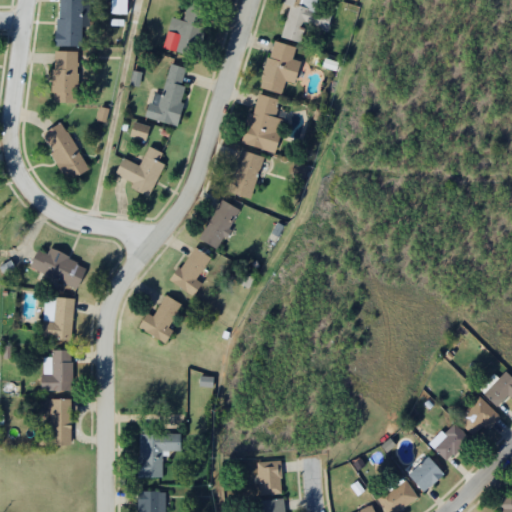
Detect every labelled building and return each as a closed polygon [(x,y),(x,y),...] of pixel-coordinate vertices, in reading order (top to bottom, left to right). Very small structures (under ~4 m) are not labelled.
[(61,0),(61,11),(57,11),(56,36),(82,37),(83,0),(61,0)] [(187,0),(185,13),(173,10),(165,41),(202,49),(212,6),(187,0)] [(316,0),(287,0),(278,36),(301,42),(305,25),(326,30),(330,15),(313,10),(316,0)] [(299,60),(291,58),(294,47),(270,41),(258,90),(279,95),(283,80),(293,83),(299,60)] [(56,45),(56,62),(52,62),(52,85),(55,85),(55,95),(82,94),(82,44),(56,45)] [(171,55),(162,88),(155,86),(153,94),(150,94),(145,110),(178,119),(189,78),(183,77),(188,60),(171,55)] [(273,116),(278,99),(254,92),(241,143),(274,151),(282,119),(273,116)] [(43,126),(53,141),(48,145),(60,165),(64,162),(72,175),(92,162),(61,115),(43,126)] [(133,115),(128,129),(146,135),(151,121),(133,115)] [(150,138),(139,159),(123,151),(115,167),(132,176),(128,182),(148,192),(166,157),(159,153),(163,145),(150,138)] [(261,155),(237,149),(227,192),(251,197),(261,155)] [(239,210),(220,199),(198,238),(216,248),(239,210)] [(37,240),(28,260),(79,281),(87,261),(71,255),(73,250),(53,241),(51,246),(37,240)] [(191,295),(201,283),(194,278),(209,257),(193,246),(169,279),(191,295)] [(57,289),(56,314),(42,313),(41,329),(73,331),(76,290),(57,289)] [(153,316),(144,312),(136,327),(164,342),(171,329),(168,327),(180,303),(164,295),(153,316)] [(52,344),(52,368),(42,369),(42,384),(73,383),(73,344),(52,344)] [(511,400),(511,378),(504,370),(482,392),(495,405),(506,394),(511,400)] [(49,392),(49,420),(37,420),(37,441),(72,441),(72,424),(77,424),(77,410),(71,410),(71,392),(49,392)] [(498,416),(478,396),(455,419),(475,438),(498,416)] [(476,447),(454,424),(432,445),(445,460),(461,445),(469,454),(476,447)] [(179,433),(137,433),(137,477),(161,477),(161,450),(179,450),(179,433)] [(442,474),(428,456),(406,473),(420,491),(442,474)] [(257,494),(280,494),(280,460),(257,460),(257,494)] [(376,497),(386,511),(394,511),(416,497),(403,478),(376,497)] [(136,491),(136,511),(164,511),(164,491),(136,491)] [(497,503),(502,509),(498,511),(511,511),(511,494),(509,491),(497,503)] [(283,511),(282,499),(260,500),(261,511),(283,511)]
